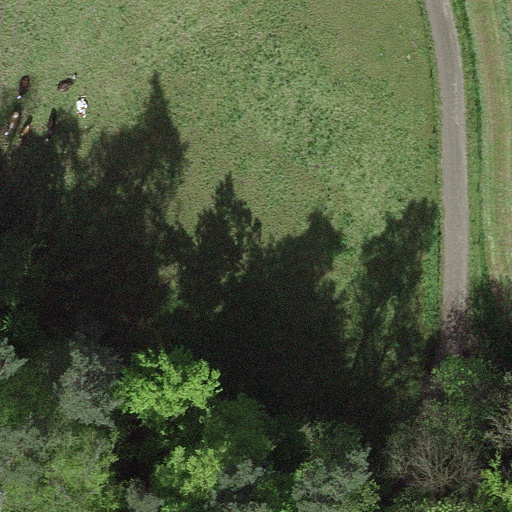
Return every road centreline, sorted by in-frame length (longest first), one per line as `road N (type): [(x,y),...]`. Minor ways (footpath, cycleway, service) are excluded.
road 1 (track): [(430,0),(445,57),(460,203),(453,357)]
road 2 (track): [(453,357),(421,511)]
